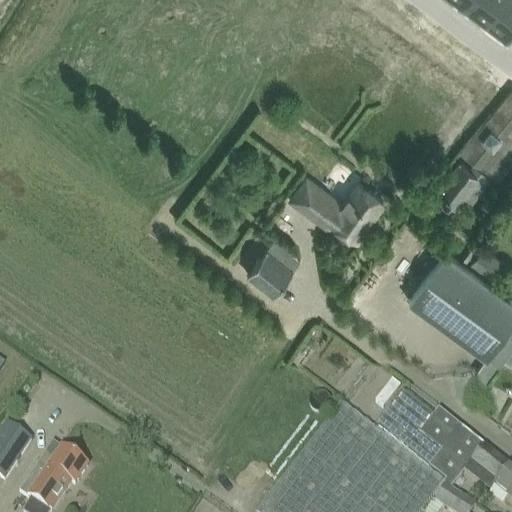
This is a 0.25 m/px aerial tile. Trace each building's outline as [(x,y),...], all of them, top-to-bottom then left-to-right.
[(452,0),(464,9),(471,0),(452,0)] [(471,0),(464,9),(486,25),(505,0),(471,0)] [(511,0),(505,0),(486,25),(507,42),(511,36),(511,0)] [(511,86),(460,151),(497,181),(511,162),(511,86)] [(458,159),(436,191),(456,204),(478,172),(458,159)] [(353,190),(344,202),(307,174),(288,200),(327,229),(332,222),(358,241),(371,225),(370,224),(387,201),(359,182),(350,175),(344,183),(353,190)] [(479,248),(469,261),(489,277),(500,263),(479,248)] [(290,273),(264,251),(246,273),(273,295),(290,273)] [(487,356),(505,333),(511,322),(511,300),(444,251),(421,284),(409,300),(487,356)] [(511,337),(505,333),(487,356),(499,365),(504,359),(511,349),(511,347),(511,337)] [(256,511),(415,511),(436,482),(334,403),(256,511)] [(436,412),(418,435),(440,453),(427,470),(444,483),(451,488),(462,474),(489,496),(491,493),(493,492),(505,501),(511,506),(511,472),(482,449),(436,412)] [(0,432),(0,479),(3,482),(30,442),(5,425),(0,432)] [(246,444),(226,477),(258,497),(271,476),(259,468),(266,457),(246,444)] [(19,495),(31,503),(24,511),(52,511),(70,485),(74,488),(86,469),(60,451),(58,449),(55,447),(50,448),(44,456),(36,469),(19,495)] [(443,488),(433,504),(444,511),(472,511),(475,508),(458,497),(449,492),(451,488),(444,483),(441,487),(443,488)]
